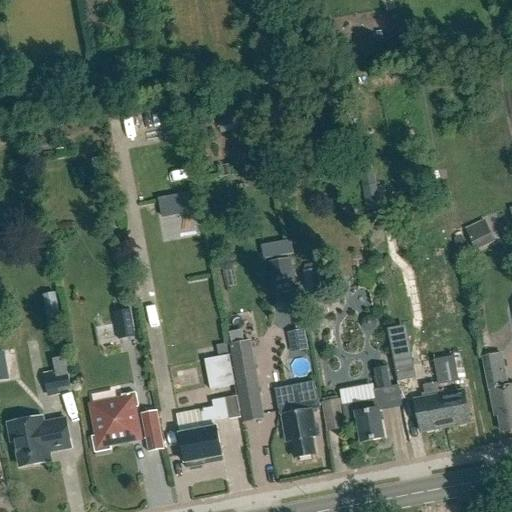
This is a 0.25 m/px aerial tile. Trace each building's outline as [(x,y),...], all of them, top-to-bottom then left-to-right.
[(157,215),(187,213),(186,193),(155,196),(157,215)] [(484,220),(465,230),(470,241),(490,231),(484,220)] [(291,253),(290,240),(258,243),(259,256),(291,253)] [(287,260),(268,263),(273,295),(293,291),(287,260)] [(312,318),(328,315),(319,269),(303,272),(312,318)] [(117,309),(120,337),(131,336),(129,308),(117,309)] [(388,330),(398,383),(416,379),(406,327),(388,330)] [(307,345),(305,331),(289,334),(292,347),(307,345)] [(249,340),(228,344),(233,372),(254,368),(249,340)] [(211,390),(235,385),(229,356),(205,360),(211,390)] [(436,384),(438,384),(456,380),(451,357),(432,361),(436,383),(436,384)] [(511,388),(506,389),(503,376),(505,375),(501,357),(485,360),(496,415),(500,414),(503,432),(511,430),(511,388)] [(378,390),(390,388),(387,367),(374,369),(378,390)] [(48,393),(70,389),(66,370),(44,375),(48,393)] [(440,396),(438,384),(436,384),(436,383),(423,386),(424,394),(422,395),(423,400),(415,401),(421,433),(446,428),(440,396)] [(315,456),(312,440),(317,439),(312,411),(321,410),(317,390),(294,394),(298,414),(283,416),(288,444),(293,443),(296,459),(315,456)] [(440,396),(446,428),(471,423),(465,391),(440,396)] [(96,454),(112,451),(111,447),(142,441),(136,408),(139,408),(136,394),(123,397),(123,400),(91,406),(97,437),(93,438),(96,454)] [(204,466),(203,461),(223,457),(216,423),(241,418),(237,397),(213,402),(214,409),(176,416),(180,436),(186,465),(187,470),(204,466)] [(327,432),(345,429),(341,408),(340,400),(321,403),(327,432)] [(374,411),(373,402),(344,408),(346,421),(358,419),(363,444),(385,439),(379,410),(374,411)] [(149,453),(165,450),(158,413),(142,416),(149,453)] [(45,424),(43,418),(8,425),(11,443),(15,442),(20,467),(34,465),(34,466),(52,463),(50,453),(72,449),(67,420),(45,424)]
